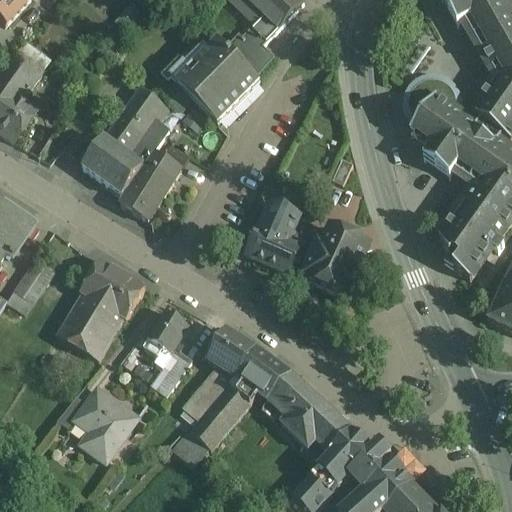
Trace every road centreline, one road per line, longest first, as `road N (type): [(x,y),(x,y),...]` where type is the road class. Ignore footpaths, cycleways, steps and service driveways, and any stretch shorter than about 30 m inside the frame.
road 1 (residential): [(478,414),(425,434),(400,433),(226,304),(0,162)]
road 2 (secondary): [(478,414),(398,234),(365,114),(360,44)]
